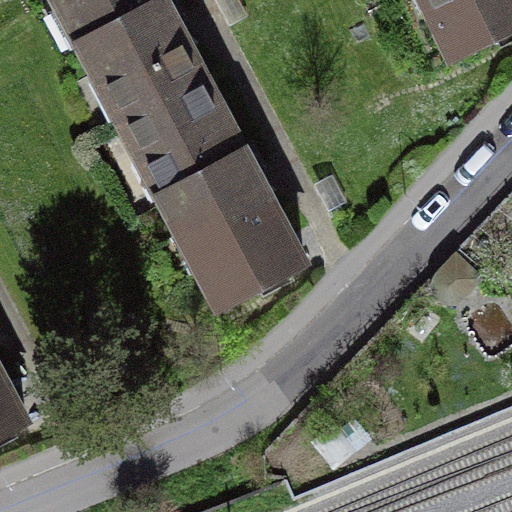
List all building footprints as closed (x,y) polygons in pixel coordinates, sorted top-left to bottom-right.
[(163,0),(55,0),(117,117),(202,71),(168,8),(163,0)] [(511,0),(422,0),(450,59),(511,29),(511,0)] [(202,71),(117,117),(219,308),(304,262),(250,160),(202,71)] [(479,277),(455,255),(433,278),(433,288),(437,297),(446,302),(457,301),(479,277)] [(0,434),(26,420),(0,372),(0,434)]
